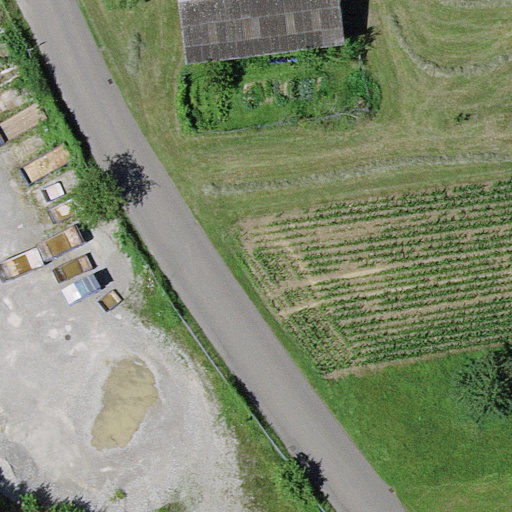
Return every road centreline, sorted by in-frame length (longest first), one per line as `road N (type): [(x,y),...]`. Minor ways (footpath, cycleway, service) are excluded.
road 1 (unclassified): [(44,0),(127,172),(364,511)]
road 2 (unknown): [(0,180),(58,255),(167,354),(209,408),(219,437),(210,467),(192,469),(145,459),(0,391)]
